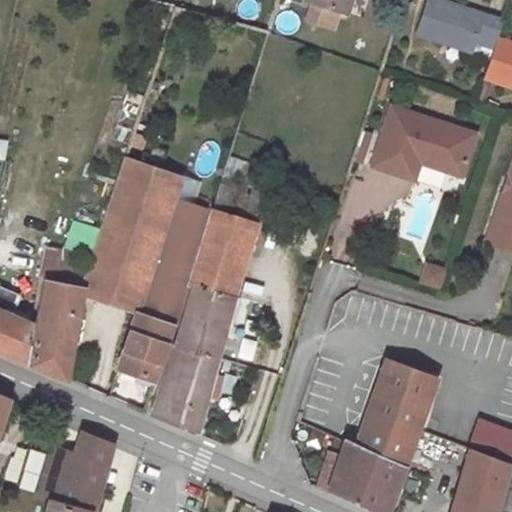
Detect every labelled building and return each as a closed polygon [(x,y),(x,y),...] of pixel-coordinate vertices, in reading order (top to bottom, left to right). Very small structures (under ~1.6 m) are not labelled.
[(318,0),(314,0),(310,14),(337,23),(341,8),(318,0)] [(318,0),(341,8),(349,10),(352,0),(318,0)] [(478,42),(497,48),(501,36),(506,21),(486,13),(485,18),(465,12),(466,8),(442,0),(431,0),(420,35),(476,52),(478,42)] [(207,11),(172,3),(163,30),(176,34),(183,13),(205,19),(207,11)] [(511,39),(501,36),(497,48),(488,78),(511,85),(511,39)] [(476,130),(392,101),(371,160),(400,171),(406,154),(421,159),(462,172),(476,130)] [(125,153),(137,157),(145,133),(132,128),(125,153)] [(125,153),(89,269),(84,284),(84,287),(82,294),(137,310),(179,170),(137,157),(125,153)] [(421,159),(406,154),(400,171),(415,176),(421,159)] [(243,174),(246,161),(227,157),(224,170),(243,174)] [(511,168),(510,175),(511,175),(511,190),(505,188),(497,212),(511,217),(501,244),(511,247),(511,168)] [(222,184),(179,170),(137,310),(118,370),(156,385),(159,376),(162,376),(192,280),(220,191),(222,184)] [(261,205),(220,191),(192,280),(196,281),(232,294),(261,205)] [(511,217),(497,212),(488,239),(501,244),(511,217)] [(72,218),(65,242),(91,250),(98,226),(72,218)] [(89,269),(44,257),(41,274),(84,284),(89,269)] [(434,262),(425,267),(421,277),(438,282),(444,266),(434,262)] [(43,279),(32,364),(69,379),(82,294),(84,287),(43,279)] [(199,434),(232,294),(196,281),(154,414),(153,416),(199,434)] [(0,299),(15,301),(17,289),(0,286),(0,299)] [(0,351),(29,363),(34,325),(0,310),(0,351)] [(384,353),(357,442),(402,464),(415,427),(432,369),(384,353)] [(118,373),(114,395),(127,397),(131,375),(118,373)] [(0,397),(0,429),(10,401),(0,397)] [(511,429),(475,420),(468,448),(510,463),(511,455),(511,429)] [(49,449),(47,455),(37,488),(55,493),(53,500),(50,499),(46,511),(87,511),(94,490),(97,490),(113,444),(82,432),(75,456),(49,449)] [(357,442),(347,437),(342,452),(332,485),(331,487),(378,511),(388,511),(402,464),(357,442)] [(494,511),(510,463),(468,448),(448,511),(494,511)] [(322,481),(332,485),(342,452),(333,449),(322,481)] [(511,511),(511,477),(508,490),(505,489),(497,511),(511,511)]
